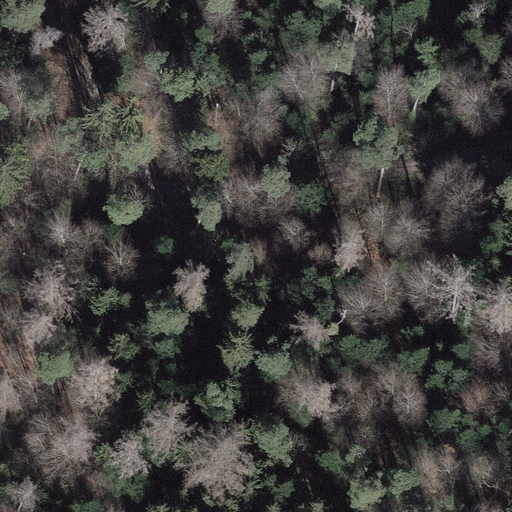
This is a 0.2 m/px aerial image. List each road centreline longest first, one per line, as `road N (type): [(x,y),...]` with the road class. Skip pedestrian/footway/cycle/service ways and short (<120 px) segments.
road 1 (track): [(175,170),(417,165),(511,131)]
road 2 (track): [(73,0),(175,170)]
